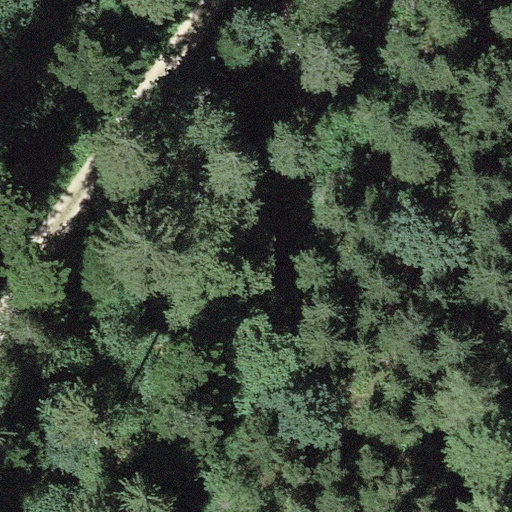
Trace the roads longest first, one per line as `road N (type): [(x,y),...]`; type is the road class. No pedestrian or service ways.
road 1 (track): [(177,511),(364,0)]
road 2 (track): [(215,0),(0,315)]
